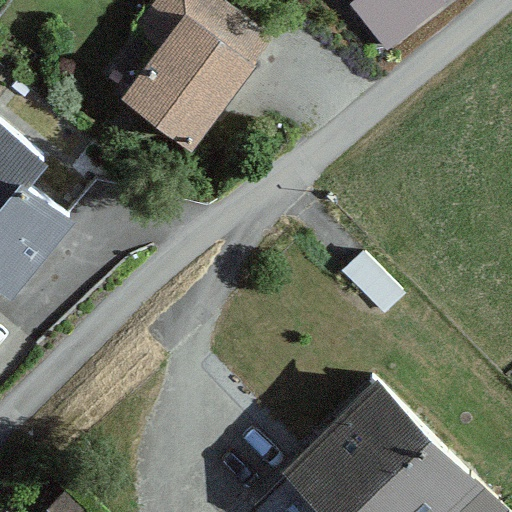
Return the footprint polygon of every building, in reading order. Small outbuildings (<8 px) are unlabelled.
[(285,34),(241,0),(166,0),(147,24),(173,45),(135,93),(199,143),(285,34)] [(453,5),(449,0),(367,0),(353,11),(390,56),(453,5)] [(62,148),(11,107),(0,120),(0,275),(18,290),(83,210),(40,175),(62,148)] [(415,287),(380,252),(358,273),(393,309),(415,287)] [(448,511),(496,464),(397,367),(264,503),(272,511),(448,511)] [(94,511),(74,492),(56,510),(58,511),(94,511)]
